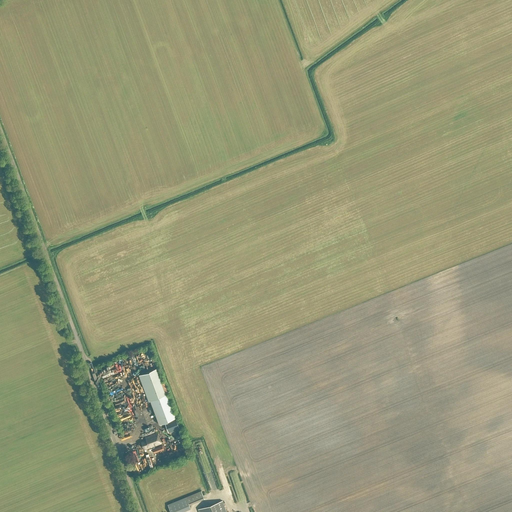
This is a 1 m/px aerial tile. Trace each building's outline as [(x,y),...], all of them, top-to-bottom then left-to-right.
[(151,400),(159,423),(165,421),(175,418),(176,417),(167,394),(165,395),(156,368),(139,375),(149,401),(151,400)] [(179,428),(175,418),(165,421),(169,432),(179,428)] [(144,449),(161,443),(157,432),(145,437),(146,440),(141,442),(144,449)] [(170,511),(181,511),(183,511),(191,508),(189,504),(204,498),(201,490),(168,504),(170,511)] [(226,511),(222,500),(198,509),(199,511),(226,511)]
